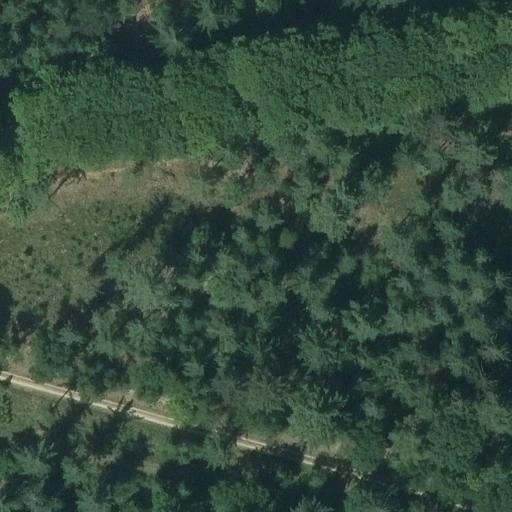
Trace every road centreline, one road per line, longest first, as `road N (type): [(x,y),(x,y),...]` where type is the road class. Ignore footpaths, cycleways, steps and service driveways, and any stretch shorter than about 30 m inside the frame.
road 1 (track): [(0,141),(511,50)]
road 2 (track): [(0,374),(388,482)]
road 3 (track): [(0,448),(350,496),(388,482)]
